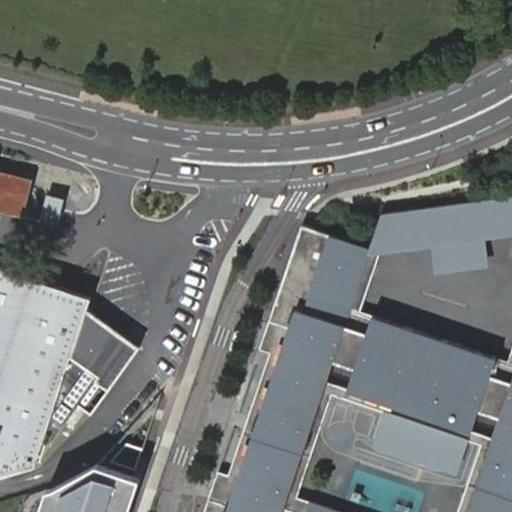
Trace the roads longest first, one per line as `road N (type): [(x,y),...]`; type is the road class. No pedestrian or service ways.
road 1 (tertiary): [(511,73),(381,127),(260,143),(19,113)]
road 2 (residential): [(166,511),(245,284),(325,170)]
road 3 (tertiary): [(19,113),(90,149),(170,167),(325,170)]
road 4 (tertiary): [(325,170),(443,140),(511,109)]
